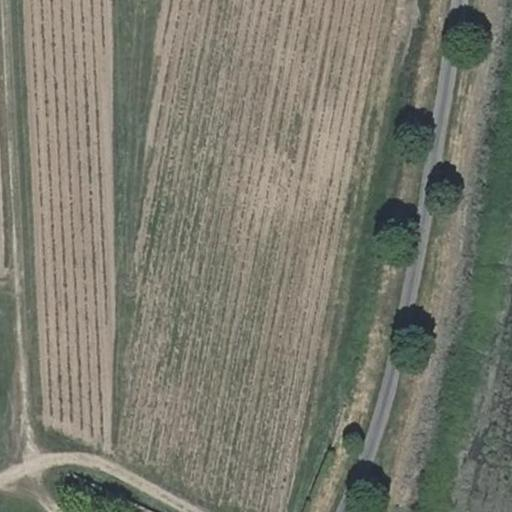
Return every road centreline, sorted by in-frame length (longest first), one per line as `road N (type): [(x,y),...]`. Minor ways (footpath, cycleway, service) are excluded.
road 1 (unclassified): [(461,0),(402,344),(373,452),(347,511)]
road 2 (track): [(184,511),(71,460),(0,477)]
